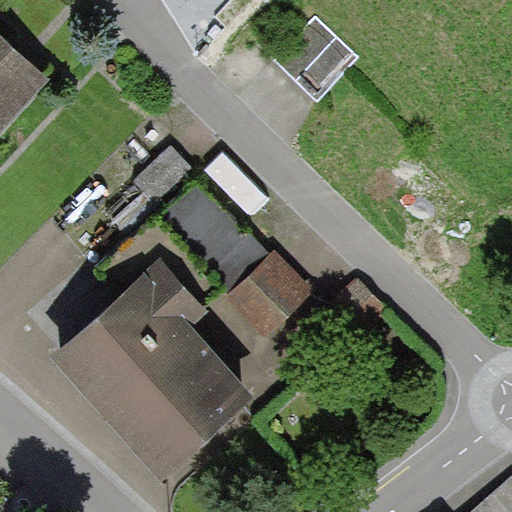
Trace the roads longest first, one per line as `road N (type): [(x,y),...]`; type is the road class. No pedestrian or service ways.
road 1 (residential): [(120,0),(270,167),(511,388)]
road 2 (residential): [(511,412),(387,511)]
road 3 (tertiary): [(93,511),(0,428)]
